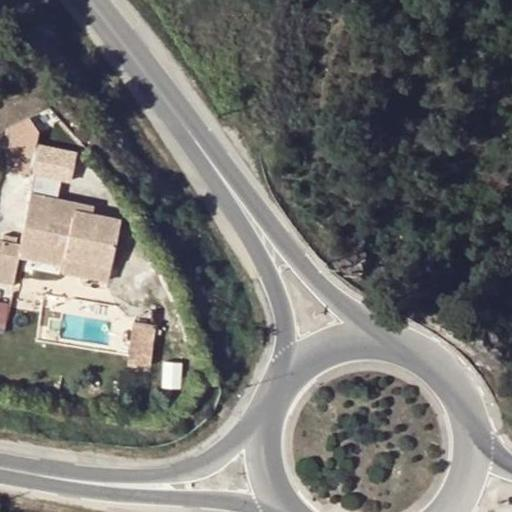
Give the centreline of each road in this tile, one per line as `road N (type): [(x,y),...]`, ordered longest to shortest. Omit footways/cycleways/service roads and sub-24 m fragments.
road 1 (secondary): [(202,141),(281,313),(285,347),(272,396)]
road 2 (secondary): [(380,340),(202,141)]
road 3 (secondary): [(259,421),(202,465),(75,487)]
road 4 (secondary): [(75,487),(268,511)]
road 5 (secondary): [(93,0),(202,141)]
road 6 (secondary): [(476,439),(451,382),(380,340)]
road 7 (secondary): [(380,340),(317,353),(272,396)]
